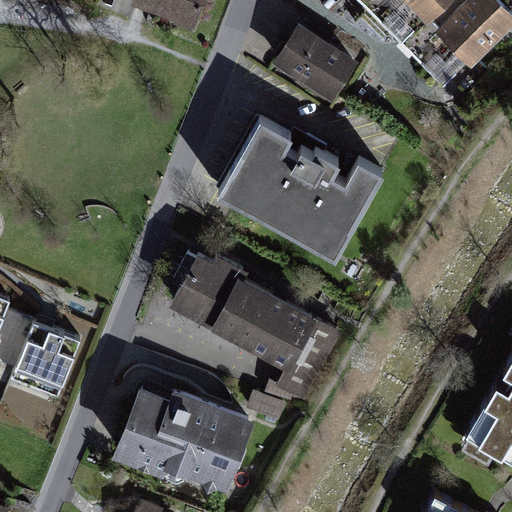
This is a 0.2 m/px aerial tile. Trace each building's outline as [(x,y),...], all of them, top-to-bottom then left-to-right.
[(200,0),(139,0),(138,4),(191,25),(200,0)] [(511,16),(511,10),(501,0),(362,0),(445,83),(511,16)] [(360,58),(294,19),(266,67),(332,106),(360,58)] [(380,179),(263,116),(225,187),(342,250),(380,179)] [(343,327),(190,249),(162,305),(285,368),(274,390),(303,405),(343,327)] [(0,322),(11,297),(0,292),(0,322)] [(83,337),(36,319),(14,374),(61,392),(83,337)] [(511,364),(473,437),(511,458),(511,364)] [(249,429),(139,388),(116,449),(227,490),(249,429)] [(481,511),(436,492),(427,511),(481,511)]
